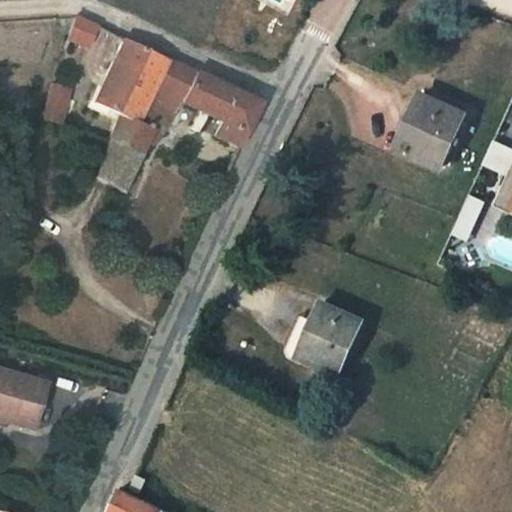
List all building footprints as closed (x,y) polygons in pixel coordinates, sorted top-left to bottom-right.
[(88,21),(75,17),(67,38),(88,46),(97,26),(88,21)] [(93,103),(116,115),(109,138),(139,155),(145,142),(153,128),(138,120),(167,59),(124,39),(93,103)] [(151,144),(180,102),(195,72),(167,59),(138,120),(153,128),(145,142),(151,144)] [(259,103),(195,72),(180,102),(222,122),(215,137),(238,148),(259,103)] [(62,124),(71,90),(51,82),(39,117),(62,124)] [(397,152),(439,173),(467,117),(423,96),(397,152)] [(99,176),(122,190),(125,192),(139,155),(109,138),(99,176)] [(511,153),(490,142),(485,151),(511,164),(511,153)] [(511,164),(485,151),(478,166),(501,178),(485,207),(496,213),(497,211),(505,215),(509,207),(511,208),(511,164)] [(478,203),(462,195),(443,231),(459,240),(478,203)] [(321,300),(295,353),(337,374),(362,320),(321,300)] [(0,414),(0,420),(39,432),(50,389),(0,374),(0,414)] [(150,472),(142,490),(156,496),(164,478),(150,472)] [(165,511),(166,510),(139,497),(121,487),(110,511),(165,511)]
